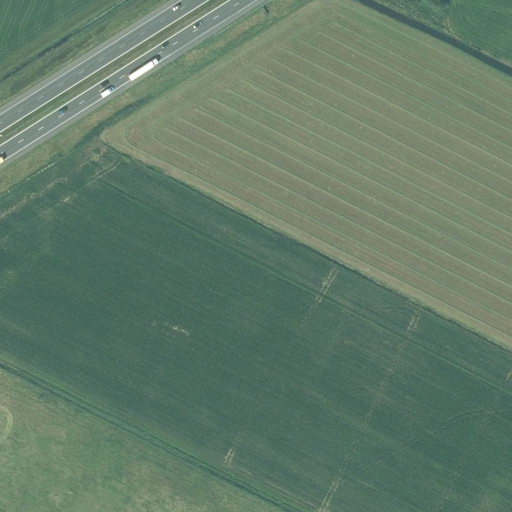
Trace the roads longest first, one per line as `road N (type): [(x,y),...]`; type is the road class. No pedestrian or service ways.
road 1 (motorway): [(0,154),(244,0)]
road 2 (motorway): [(195,0),(0,124)]
